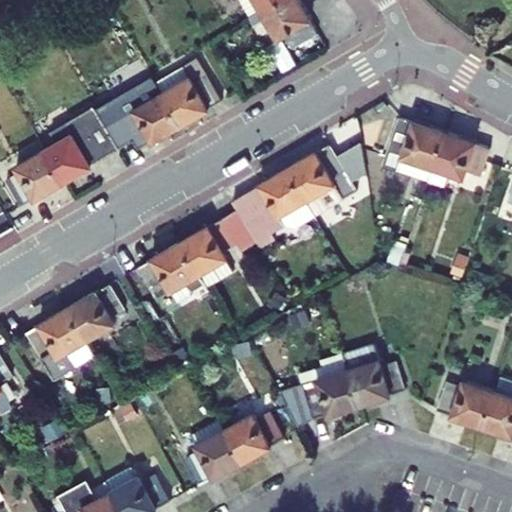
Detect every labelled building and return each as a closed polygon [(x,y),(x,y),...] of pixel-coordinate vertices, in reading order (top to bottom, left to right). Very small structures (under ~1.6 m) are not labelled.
[(242,0),(252,16),(279,0),(242,0)] [(293,48),(319,34),(311,20),(312,19),(300,0),(279,0),(252,16),(250,17),(267,45),(285,35),(293,48)] [(163,92),(182,124),(210,108),(210,107),(223,99),(199,57),(157,81),(158,83),(163,92)] [(158,83),(133,97),(138,106),(163,92),(158,83)] [(125,122),(140,148),(153,140),(154,141),(182,124),(163,92),(138,106),(135,108),(138,114),(125,122)] [(46,149),(65,182),(93,165),(92,164),(106,156),(82,115),(53,132),(58,142),(46,149)] [(430,181),(447,130),(416,120),(415,121),(401,116),(384,165),(430,181)] [(447,130),(430,181),(446,186),(451,172),(466,177),(468,170),(483,175),(493,147),(478,142),(478,141),(447,130)] [(289,166),(314,209),(317,214),(359,189),(353,180),(368,172),(363,141),(338,155),(332,143),(318,151),(317,150),(289,166)] [(7,179),(22,205),(36,197),(36,198),(65,182),(46,149),(17,165),(21,171),(7,179)] [(314,209),(289,166),(261,183),(261,184),(248,192),(272,233),(314,209)] [(210,224),(182,241),(206,282),(208,286),(234,271),(227,258),(229,257),(225,251),(239,243),(224,217),(210,225),(210,224)] [(206,282),(182,241),(153,257),(154,258),(140,266),(155,292),(169,284),(179,301),(194,293),(192,290),(206,282)] [(127,308),(111,283),(98,291),(97,290),(69,306),(88,339),(117,322),(113,316),(127,308)] [(88,339),(69,306),(41,323),(41,324),(28,332),(55,379),(77,367),(75,363),(96,351),(88,339)] [(349,368),(360,404),(392,394),(392,393),(407,389),(398,360),(383,365),(376,343),(344,352),(349,368)] [(0,412),(14,404),(1,382),(14,374),(0,349),(0,412)] [(305,389),(314,417),(329,413),(329,414),(360,404),(349,368),(318,378),(320,384),(305,389)] [(496,389),(484,425),(511,434),(511,378),(501,375),(496,389)] [(448,380),(439,409),(453,414),(453,415),(484,425),(496,389),(465,379),(463,385),(448,380)] [(226,428),(244,461),(273,445),(273,444),(287,437),(272,411),(258,418),(255,412),(226,428)] [(53,440),(67,432),(59,418),(45,426),(53,440)] [(216,477),(244,461),(226,428),(221,419),(193,435),(201,450),(187,457),(201,483),(215,476),(216,477)] [(107,481),(107,482),(123,511),(151,511),(159,508),(159,507),(172,500),(158,473),(144,481),(141,475),(139,476),(134,466),(107,481)] [(123,511),(107,482),(94,490),(88,479),(59,495),(68,511),(123,511)]
